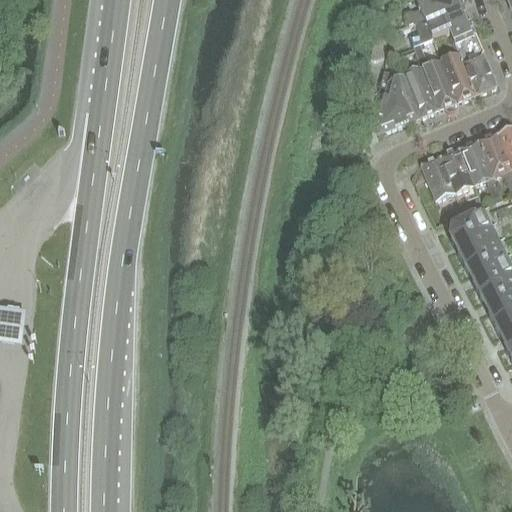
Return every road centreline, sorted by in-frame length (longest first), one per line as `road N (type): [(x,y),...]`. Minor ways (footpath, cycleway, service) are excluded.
road 1 (trunk): [(102,511),(115,298),(165,0)]
road 2 (residential): [(508,432),(391,198),(388,169),(400,152),(511,106)]
road 3 (trunk): [(102,110),(75,306),(62,511)]
